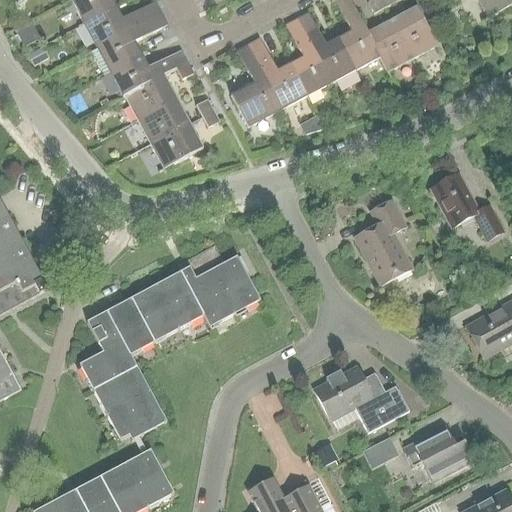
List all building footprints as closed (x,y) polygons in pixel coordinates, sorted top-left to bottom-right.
[(73,0),(70,2),(83,26),(114,9),(109,0),(73,0)] [(353,72),(377,59),(365,36),(345,0),(334,0),(333,1),(351,34),(337,41),(353,72)] [(372,18),(383,12),(376,0),(365,6),(372,18)] [(376,0),(383,12),(394,6),(390,0),(376,0)] [(511,0),(475,0),(487,21),(511,7),(511,0)] [(114,9),(83,26),(96,50),(162,16),(155,4),(121,22),(114,9)] [(414,10),(389,23),(410,62),(435,48),(414,10)] [(353,72),(337,41),(324,48),(306,15),(295,22),(329,85),(353,72)] [(103,77),(108,74),(140,58),(134,45),(168,27),(162,16),(96,50),(90,53),(103,77)] [(301,61),(289,67),(305,98),(329,85),(295,22),(283,28),(301,61)] [(386,75),(410,62),(389,23),(365,36),(377,59),(386,75)] [(280,111),(305,98),(289,67),(275,75),(258,42),(246,48),(280,111)] [(246,130),(280,111),(246,48),(235,54),(249,79),(245,81),(249,89),(229,100),(246,130)] [(188,64),(182,52),(147,70),(140,58),(108,74),(121,99),(125,97),(163,77),(176,70),(188,64)] [(194,75),(188,64),(176,70),(183,81),(194,75)] [(212,76),(207,67),(203,70),(212,86),(220,82),(216,74),(212,76)] [(125,97),(138,121),(176,101),(163,77),(125,97)] [(138,121),(151,146),(189,126),(176,101),(138,121)] [(197,109),(202,119),(213,113),(208,103),(197,109)] [(213,113),(202,119),(208,131),(220,125),(213,113)] [(202,151),(189,126),(151,146),(164,171),(202,151)] [(478,214),(458,177),(430,192),(450,231),(473,219),(486,243),(503,234),(489,209),(478,214)] [(370,214),(377,228),(354,240),(380,288),(411,271),(392,236),(404,229),(391,203),(370,214)] [(0,315),(45,291),(0,208),(0,315)] [(131,443),(165,424),(129,358),(202,319),(209,330),(259,303),(236,259),(223,266),(214,248),(185,264),(188,270),(86,325),(102,355),(78,367),(119,443),(128,438),(131,443)] [(511,303),(466,330),(483,360),(511,343),(511,303)] [(0,400),(19,391),(0,356),(0,400)] [(355,417),(366,439),(368,438),(409,416),(400,398),(396,391),(385,397),(378,383),(375,377),(361,385),(354,373),(342,379),(340,374),(325,381),(328,387),(316,393),(311,396),(330,430),(355,417)] [(446,431),(403,453),(411,469),(419,465),(429,484),(472,462),(463,444),(455,448),(446,431)] [(337,462),(329,447),(314,455),(322,470),(337,462)] [(149,453),(37,511),(143,511),(173,496),(149,453)] [(319,511),(306,486),(282,500),(272,481),(246,494),(255,511),(319,511)] [(511,511),(511,507),(505,493),(469,511),(511,511)] [(333,511),(329,503),(319,508),(321,511),(333,511)]
